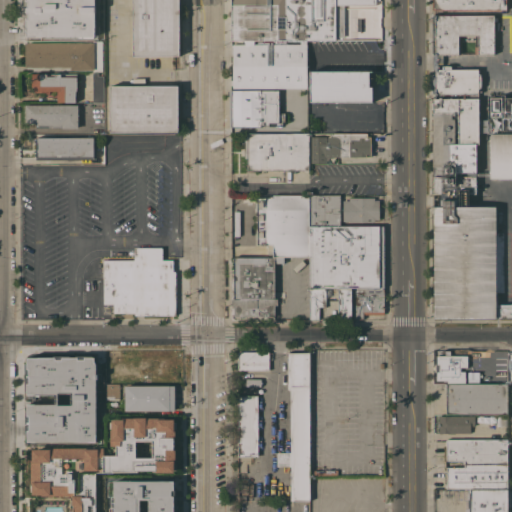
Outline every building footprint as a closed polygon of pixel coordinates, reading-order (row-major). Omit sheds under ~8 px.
[(179,0),(179,56),(132,56),(132,0),(179,0)] [(375,0),(375,5),(335,5),(335,40),(254,40),(254,44),(307,44),(307,88),(232,88),(232,44),(245,44),(245,40),(231,40),(231,0),(375,0)] [(506,0),(506,10),(433,10),(433,0),(506,0)] [(61,5),(61,19),(43,19),(43,5),(45,5),(45,4),(51,4),(51,5),(61,5)] [(81,14),(81,12),(86,12),(86,29),(70,29),(70,24),(67,24),(67,16),(70,16),(70,14),(81,14)] [(435,54),(435,15),(494,15),(494,54),(478,54),(478,35),(458,35),(458,54),(435,54)] [(41,25),(41,38),(24,39),(24,33),(23,33),(23,25),(41,25)] [(61,25),(61,39),(51,39),(51,40),(44,40),(44,31),(43,31),(43,25),(61,25)] [(94,69),(70,69),(70,66),(25,66),(25,42),(94,42),(94,69)] [(477,93),(466,93),(435,94),(435,86),(433,85),(433,84),(433,79),(433,78),(435,78),(435,69),(442,69),(442,66),(451,65),(451,69),(478,69),(478,74),(481,74),(481,88),(477,88),(477,93)] [(369,71),(369,81),(370,81),(371,82),(372,83),(372,101),(310,102),(309,71),(369,71)] [(104,102),(92,102),(92,72),(98,72),(98,75),(104,75),(104,102)] [(39,73),(39,74),(46,74),(46,76),(54,76),(54,73),(56,73),(56,74),(60,73),(60,77),(76,77),(76,90),(78,90),(78,98),(75,98),(75,102),(57,102),(57,91),(49,91),(50,93),(46,93),(46,92),(35,92),(35,87),(32,86),(32,73),(39,73)] [(178,85),(178,132),(110,132),(110,85),(178,85)] [(288,89),(301,89),(301,108),(288,108),(288,89)] [(279,90),(279,123),(269,123),(269,125),(261,125),(261,127),(229,127),(229,90),(231,90),(279,90)] [(466,93),(477,93),(478,143),(475,143),(459,143),(459,119),(459,112),(459,98),(466,98),(466,93)] [(490,133),(487,133),(487,95),(505,95),(505,97),(505,116),(499,116),(499,133),(490,133)] [(511,133),(499,133),(499,116),(505,116),(505,97),(511,97),(511,133)] [(459,98),(459,112),(433,112),(433,98),(459,98)] [(78,104),(78,128),(62,128),(62,124),(36,124),(36,123),(25,123),(25,104),(78,104)] [(433,112),(459,112),(459,119),(454,119),(454,143),(447,143),(447,172),(434,172),(433,112)] [(309,170),(247,170),(247,158),(244,158),(244,135),(247,135),(247,133),(308,133),(309,170)] [(367,133),(367,136),(370,136),(370,143),(372,143),(372,157),(326,157),(326,163),(310,163),(310,136),(332,136),(331,133),(367,133)] [(511,178),(490,178),(490,133),(499,133),(511,133),(511,178)] [(93,137),(93,138),(95,138),(95,143),(93,143),(93,159),(36,159),(36,152),(34,152),(34,149),(36,149),(36,143),(34,143),(34,138),(36,138),(36,137),(93,137)] [(475,143),(475,172),(447,172),(447,143),(454,143),(459,143),(475,143)] [(475,172),(475,193),(456,193),(456,195),(456,206),(439,206),(439,194),(440,194),(434,194),(434,172),(447,172),(475,172)] [(309,257),(274,257),(272,257),(272,245),(257,244),(257,198),(272,197),(272,195),(309,195),(309,226),(309,257)] [(339,195),(340,219),(343,219),(343,200),(349,200),(349,197),(374,197),(374,200),(379,200),(379,219),(374,219),(374,222),(349,222),(349,221),(343,221),(343,226),(309,226),(309,195),(339,195)] [(495,232),(496,292),(495,294),(497,294),(497,304),(493,304),(494,317),(436,318),(436,207),(439,206),(456,206),(495,206),(495,211),(497,211),(497,231),(495,231),(495,232)] [(309,287),(309,257),(309,226),(343,226),(383,226),(383,287),(309,287)] [(496,292),(495,232),(503,232),(504,292),(496,292)] [(105,288),(105,260),(134,260),(134,257),(134,247),(162,247),(162,257),(162,260),(176,260),(176,288),(175,315),(134,315),(134,312),(132,312),(114,312),(114,303),(111,303),(111,312),(105,313),(105,288)] [(274,291),(275,291),(275,297),(274,297),(274,298),(277,298),(277,305),(274,305),(274,316),(234,316),(234,305),(232,305),(232,299),(234,299),(233,257),(272,257),(274,257),(274,291)] [(325,288),(326,307),(319,307),(319,319),(310,319),(309,288),(325,288)] [(351,288),(351,318),(338,318),(338,288),(351,288)] [(384,314),(363,314),(363,318),(353,318),(353,288),(384,288),(384,314)] [(497,304),(511,304),(511,317),(494,317),(493,304),(497,304)] [(445,384),(445,383),(447,383),(447,380),(436,380),(436,372),(435,372),(435,363),(436,363),(435,355),(444,355),(443,350),(450,350),(450,355),(467,355),(467,367),(461,367),(461,364),(460,364),(460,371),(465,371),(465,384),(445,384)] [(269,370),(238,370),(238,351),(269,351),(269,370)] [(290,389),(288,389),(287,352),(308,352),(309,500),(290,500),(290,466),(276,466),(276,452),(290,452),(290,389)] [(25,356),(24,440),(93,440),(93,356),(25,356)] [(155,356),(155,357),(169,357),(169,361),(173,361),(174,375),(164,375),(164,376),(143,377),(142,362),(144,362),(144,356),(155,356)] [(117,368),(111,368),(111,374),(106,374),(105,357),(117,357),(117,368)] [(244,378),(261,378),(261,386),(244,386),(244,378)] [(119,384),(119,399),(109,399),(109,398),(105,398),(105,396),(105,384),(108,384),(115,384),(119,384)] [(465,384),(506,384),(507,413),(446,414),(445,384),(465,384)] [(174,385),(174,411),(124,411),(124,385),(174,385)] [(257,457),(238,457),(238,395),(257,395),(257,457)] [(475,415),(475,426),(470,426),(470,433),(455,433),(447,433),(447,432),(442,432),(442,433),(439,433),(439,416),(475,415)] [(507,415),(507,426),(497,426),(497,415),(507,415)] [(94,511),(69,511),(69,508),(71,508),(71,504),(70,504),(70,498),(73,498),(73,494),(68,494),(68,496),(62,496),(62,493),(40,494),(40,492),(32,492),(32,491),(30,491),(30,485),(32,485),(32,459),(30,459),(30,452),(32,452),(32,450),(40,450),(40,449),(102,449),(102,455),(113,455),(113,445),(111,445),(111,429),(112,429),(112,428),(109,428),(109,422),(112,422),(112,420),(121,420),(121,419),(163,419),(163,420),(165,420),(170,420),(170,421),(171,421),(171,422),(175,422),(175,428),(171,428),(171,429),(172,429),(172,441),(174,441),(174,446),(172,446),(172,464),(175,464),(175,469),(171,469),(171,470),(170,470),(170,471),(152,471),(152,470),(136,470),(136,471),(112,471),(112,472),(94,472),(94,511)] [(445,464),(445,460),(446,460),(446,440),(507,440),(507,464),(445,464)] [(470,488),(446,489),(446,467),(445,467),(445,464),(507,464),(507,489),(470,489),(470,488)] [(377,479),(381,479),(381,488),(377,488),(377,493),(381,493),(381,502),(352,502),(352,479),(377,479)] [(173,511),(173,480),(112,480),(112,511),(173,511)] [(507,489),(506,511),(470,511),(470,508),(469,508),(469,506),(469,500),(470,499),(470,493),(469,492),(469,490),(470,490),(470,489),(507,489)] [(313,510),(313,508),(313,507),(311,507),(311,502),(310,502),(310,494),(334,494),(334,507),(330,507),(326,507),(319,507),(319,510),(313,510)]
